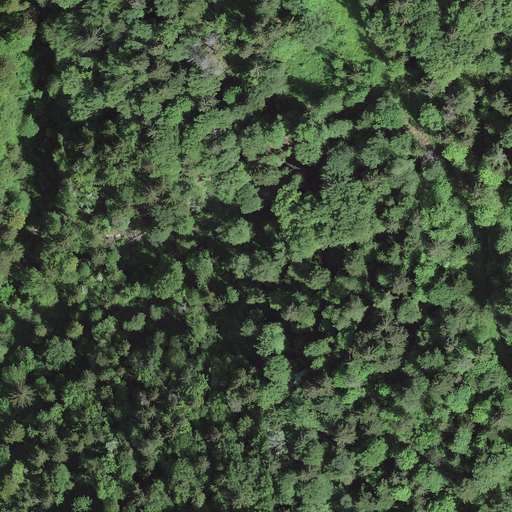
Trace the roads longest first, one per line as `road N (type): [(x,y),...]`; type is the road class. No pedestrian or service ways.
road 1 (track): [(472,184),(459,242),(397,375),(397,511)]
road 2 (track): [(355,0),(371,38),(472,184)]
road 3 (track): [(511,359),(494,309),(485,216),(472,184)]
